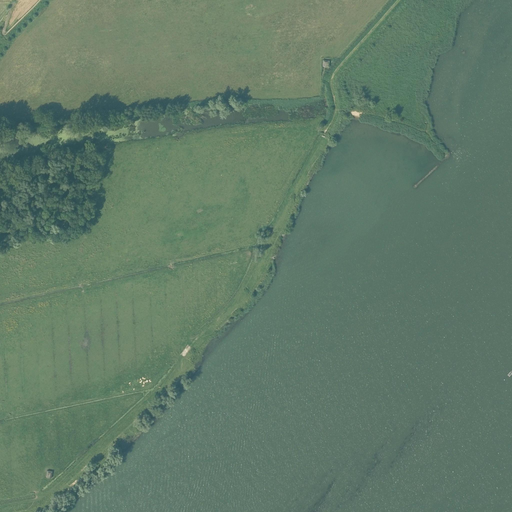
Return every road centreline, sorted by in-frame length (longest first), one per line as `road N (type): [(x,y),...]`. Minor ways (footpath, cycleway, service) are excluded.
road 1 (track): [(41,498),(168,377),(235,299),(323,136)]
road 2 (track): [(323,136),(335,110),(333,72),(396,0)]
